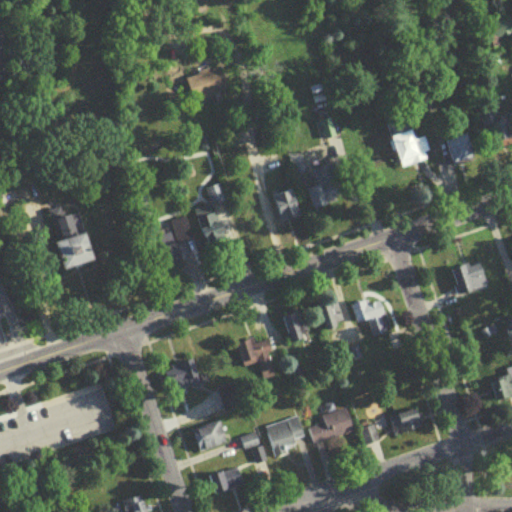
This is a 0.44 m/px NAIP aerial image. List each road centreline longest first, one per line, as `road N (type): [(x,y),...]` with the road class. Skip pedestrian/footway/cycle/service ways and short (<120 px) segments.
road 1 (tertiary): [(0,375),(511,198)]
road 2 (residential): [(458,511),(451,415),(388,242)]
road 3 (residential): [(511,427),(260,511)]
road 4 (residential): [(511,509),(281,504)]
road 5 (residential): [(179,511),(123,337)]
